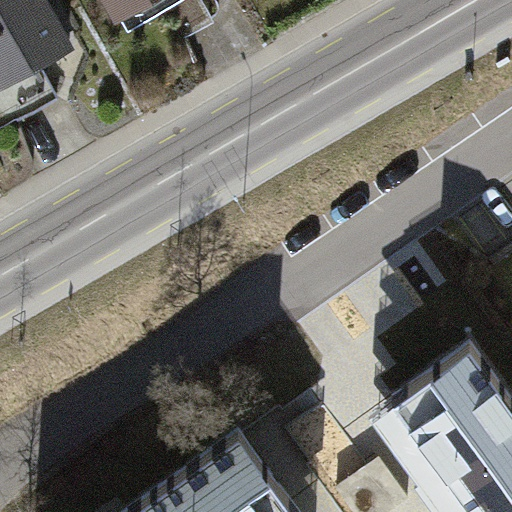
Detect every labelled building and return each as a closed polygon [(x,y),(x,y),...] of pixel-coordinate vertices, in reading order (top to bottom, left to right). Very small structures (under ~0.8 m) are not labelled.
[(0,0),(0,82),(69,46),(44,0),(0,0)] [(93,0),(108,27),(158,0),(93,0)] [(511,219),(495,232),(511,254),(511,219)] [(511,511),(511,356),(491,327),(390,398),(433,458),(444,450),(484,507),(476,511),(511,511)] [(310,511),(289,482),(251,428),(130,511),(310,511)]
